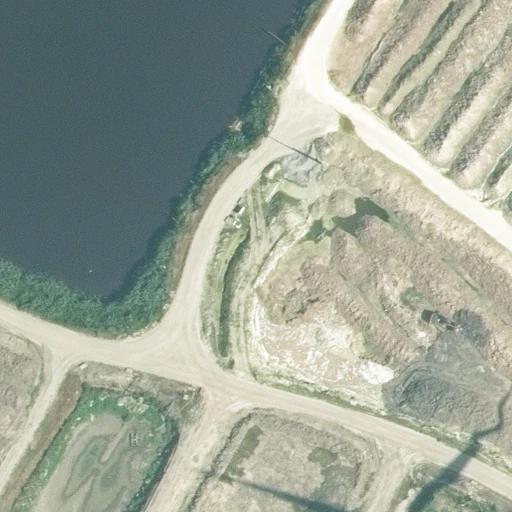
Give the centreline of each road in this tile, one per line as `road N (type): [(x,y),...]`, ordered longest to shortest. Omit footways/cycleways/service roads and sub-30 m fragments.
road 1 (track): [(0,476),(55,382),(68,341)]
road 2 (track): [(165,511),(236,378)]
